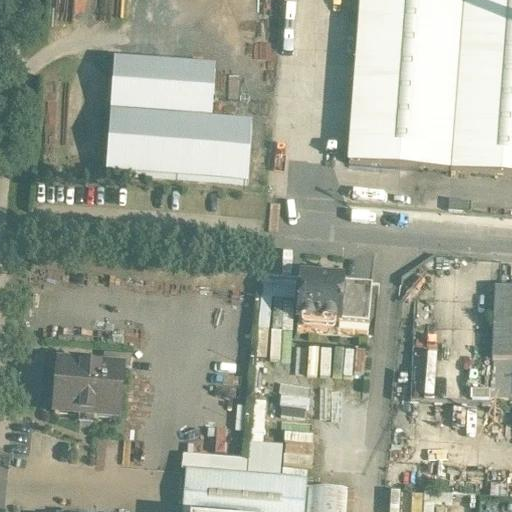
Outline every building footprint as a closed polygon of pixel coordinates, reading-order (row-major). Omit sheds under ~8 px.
[(462,0),(360,0),(348,178),(449,186),(462,0)] [(511,0),(462,0),(449,186),(511,190),(511,0)] [(113,77),(106,189),(246,198),(249,139),(206,136),(209,83),(113,77)] [(296,291),(264,289),(260,339),(292,341),(296,291)] [(342,292),(301,289),(298,330),(339,333),(342,294),(342,292)] [(371,296),(342,294),(339,333),(368,335),(371,296)] [(511,301),(493,301),(490,370),(490,373),(511,373),(511,301)] [(322,358),(318,386),(351,391),(356,363),(322,358)] [(131,364),(104,362),(102,373),(130,376),(131,364)] [(121,379),(59,373),(54,421),(117,427),(121,379)] [(511,373),(490,373),(489,409),(511,410),(511,373)] [(281,455),(249,453),(246,485),(278,487),(281,455)] [(245,470),(186,465),(182,511),(303,511),(305,490),(278,487),(246,485),(244,485),(245,470)] [(347,511),(348,500),(312,498),(313,490),(305,490),(303,511),(347,511)] [(471,511),(472,505),(449,503),(448,511),(471,511)]
